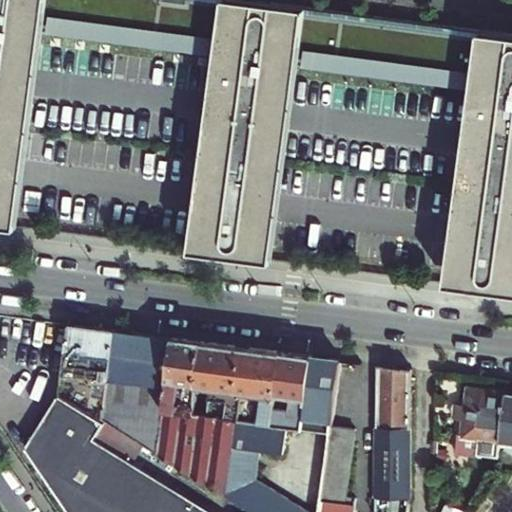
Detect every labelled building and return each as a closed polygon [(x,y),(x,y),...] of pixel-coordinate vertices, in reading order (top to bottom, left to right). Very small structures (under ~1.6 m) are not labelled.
[(511,31),(284,0),(0,0),(0,221),(45,227),(71,28),(245,52),(218,249),(300,260),(326,63),(500,87),(474,284),(511,288),(511,31)] [(83,353),(113,357),(116,330),(95,327),(70,324),(61,393),(104,418),(109,382),(79,378),(83,353)] [(145,333),(116,330),(113,357),(109,382),(104,418),(147,445),(159,452),(165,409),(175,337),(145,333)] [(180,338),(175,337),(165,409),(179,411),(184,380),(199,381),(205,341),(198,340),(180,338)] [(218,343),(205,341),(199,381),(195,413),(179,411),(165,409),(159,452),(226,493),(236,419),(272,423),(283,351),(267,349),(242,346),(218,343)] [(299,353),(283,351),(272,423),(288,425),(303,427),(313,355),(299,353)] [(328,357),(313,355),(303,427),(332,431),(333,425),(342,359),(328,357)] [(411,492),(412,368),(378,364),(375,494),(410,500),(411,492)] [(458,455),(499,460),(501,446),(508,388),(484,385),(466,383),(463,405),(462,420),(458,455)] [(511,388),(508,388),(501,446),(511,447),(511,388)] [(211,511),(136,463),(147,445),(104,418),(61,393),(35,436),(28,449),(69,511),(211,511)] [(462,420),(463,405),(456,404),(454,419),(462,420)] [(288,425),(272,423),(236,419),(226,493),(258,511),(313,511),(257,478),(261,450),(285,453),(288,425)] [(333,425),(332,431),(320,511),(355,511),(357,500),(347,498),(357,428),(333,425)]
